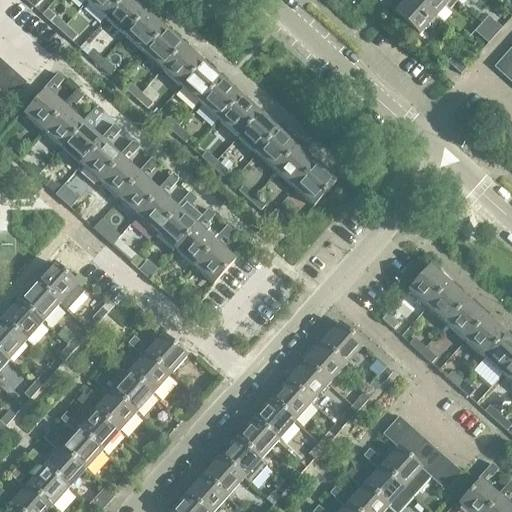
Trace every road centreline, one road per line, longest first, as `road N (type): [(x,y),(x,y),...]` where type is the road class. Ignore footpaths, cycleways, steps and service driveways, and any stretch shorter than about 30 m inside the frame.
road 1 (residential): [(326,294),(439,391),(418,416),(475,463)]
road 2 (residential): [(266,0),(422,136)]
road 3 (residential): [(326,294),(449,160)]
road 4 (residential): [(133,511),(246,380)]
road 5 (residential): [(207,348),(99,253)]
